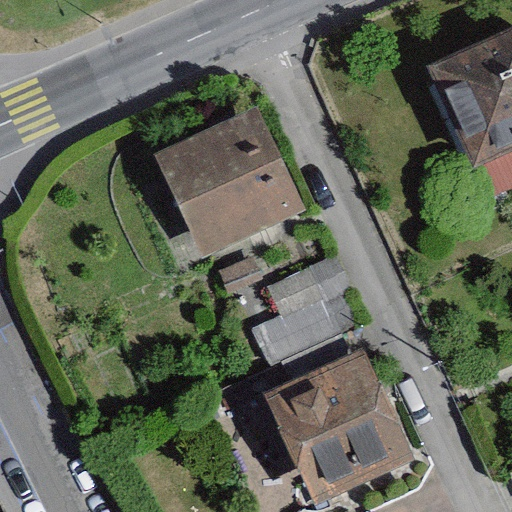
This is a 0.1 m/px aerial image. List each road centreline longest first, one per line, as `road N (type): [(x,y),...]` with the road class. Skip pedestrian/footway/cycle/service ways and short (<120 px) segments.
road 1 (residential): [(265,10),(498,511)]
road 2 (tertiary): [(265,10),(0,129)]
road 3 (residential): [(0,382),(63,511)]
